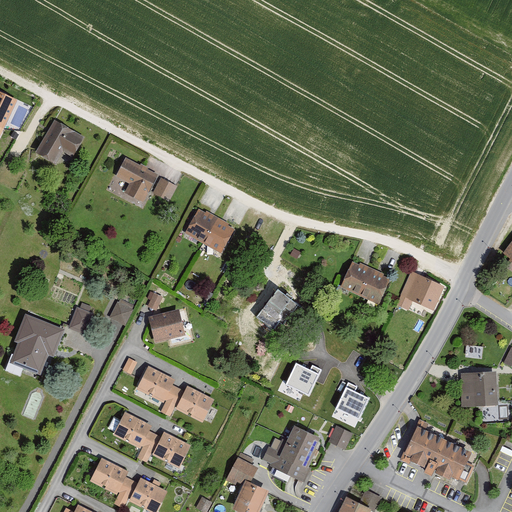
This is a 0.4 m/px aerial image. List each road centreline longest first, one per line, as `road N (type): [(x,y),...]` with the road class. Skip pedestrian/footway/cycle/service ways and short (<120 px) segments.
road 1 (residential): [(465,281),(377,238),(288,217),(220,187),(43,90)]
road 2 (tertiary): [(323,511),(462,290)]
